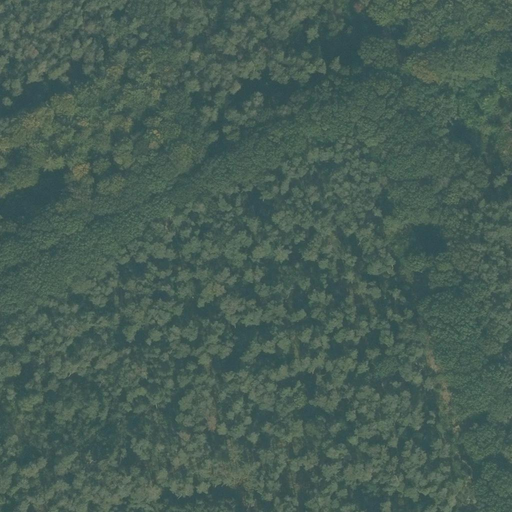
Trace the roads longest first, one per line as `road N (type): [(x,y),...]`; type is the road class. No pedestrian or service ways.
road 1 (track): [(0,279),(399,72)]
road 2 (unclassified): [(399,72),(511,473)]
road 3 (unknown): [(174,210),(0,301)]
